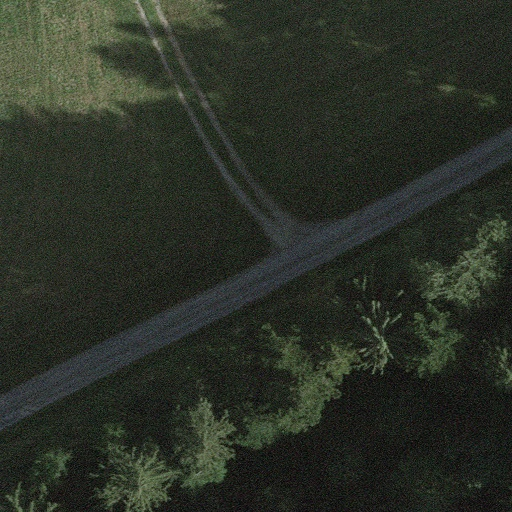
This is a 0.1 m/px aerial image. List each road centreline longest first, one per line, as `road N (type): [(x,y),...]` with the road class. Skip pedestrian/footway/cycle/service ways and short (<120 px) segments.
road 1 (track): [(0,414),(511,143)]
road 2 (track): [(320,249),(257,197),(212,131),(148,0)]
